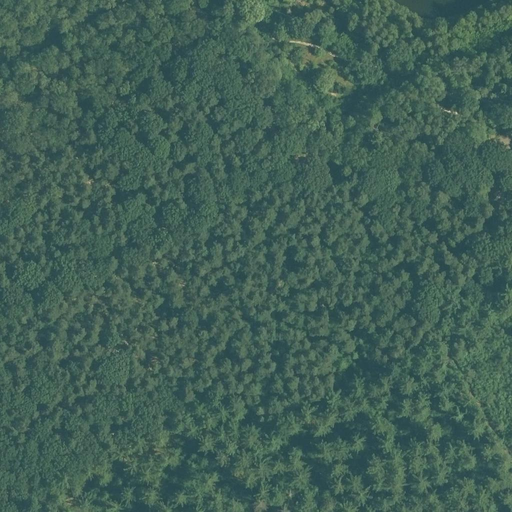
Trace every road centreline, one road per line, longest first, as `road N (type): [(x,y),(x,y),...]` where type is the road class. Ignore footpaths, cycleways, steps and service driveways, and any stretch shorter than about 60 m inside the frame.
road 1 (track): [(511,482),(341,162)]
road 2 (unclassified): [(193,0),(230,68),(294,138),(406,180)]
